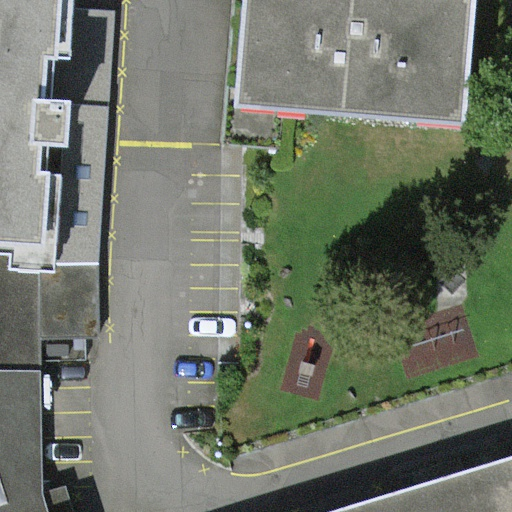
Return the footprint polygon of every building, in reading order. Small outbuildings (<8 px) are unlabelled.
[(90,0),(0,0),(0,277),(38,281),(67,283),(90,0)] [(234,0),(225,106),(459,126),(469,0),(234,0)] [(0,277),(0,379),(42,378),(38,281),(0,277)] [(0,379),(0,511),(40,511),(42,378),(0,379)] [(511,511),(511,472),(380,511),(511,511)]
